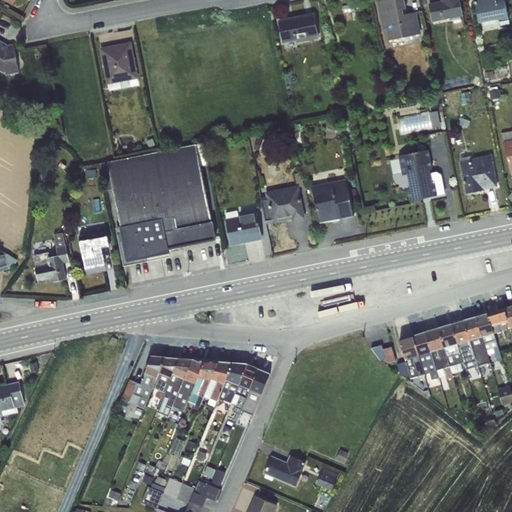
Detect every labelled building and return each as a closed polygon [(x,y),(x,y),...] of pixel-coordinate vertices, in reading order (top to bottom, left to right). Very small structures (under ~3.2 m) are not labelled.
[(388,40),(421,34),(416,11),(404,14),(403,10),(407,9),(404,0),(381,0),(377,1),(383,29),(386,29),(388,40)] [(435,21),(436,25),(451,22),(450,18),(463,15),(460,0),(440,0),(441,0),(428,3),(432,22),(435,21)] [(509,18),(504,0),(474,0),(479,22),(509,18)] [(314,13),(278,20),(283,43),(296,41),(296,43),(319,38),(314,13)] [(0,71),(5,75),(19,72),(14,44),(8,44),(0,39),(0,71)] [(131,42),(100,48),(107,84),(121,82),(123,88),(135,86),(139,81),(131,42)] [(440,110),(400,114),(401,131),(442,127),(440,110)] [(410,200),(446,194),(442,169),(433,171),(429,148),(403,153),(410,200)] [(124,262),(218,240),(212,213),(209,213),(197,161),(195,168),(188,170),(187,177),(187,180),(181,208),(175,184),(177,178),(175,172),(156,167),(163,166),(164,162),(176,159),(177,155),(156,150),(107,162),(119,213),(112,214),(124,262)] [(467,192),(499,186),(493,151),(461,157),(467,192)] [(318,222),(352,216),(346,178),(311,184),(318,222)] [(261,189),(265,224),(306,218),(302,184),(261,189)] [(113,195),(107,197),(111,214),(117,212),(113,195)] [(223,215),(230,245),(262,238),(255,207),(223,215)] [(88,274),(107,269),(102,246),(112,243),(109,230),(79,237),(88,274)] [(66,262),(70,262),(67,231),(55,232),(57,251),(34,253),(37,280),(67,277),(66,262)] [(0,255),(0,269),(17,262),(12,251),(0,255)] [(504,308),(488,313),(492,325),(507,322),(504,308)] [(488,313),(476,317),(488,354),(494,352),(496,361),(502,359),(492,325),(488,313)] [(476,317),(464,320),(479,366),(482,363),(484,368),(491,365),(488,354),(476,317)] [(464,320),(452,324),(463,362),(466,369),(479,366),(464,320)] [(452,324),(438,328),(453,378),(460,375),(456,365),(463,362),(452,324)] [(438,328),(425,332),(438,376),(441,384),(448,382),(446,379),(453,378),(438,328)] [(425,332),(413,335),(423,371),(429,369),(432,377),(438,376),(425,332)] [(424,374),(423,371),(413,335),(399,340),(405,361),(396,364),(400,375),(406,378),(410,376),(412,378),(424,374)] [(379,360),(387,357),(390,362),(402,358),(395,339),(374,347),(379,360)] [(144,408),(154,388),(167,356),(152,354),(140,383),(130,378),(123,400),(119,410),(124,413),(129,401),(144,408)] [(155,396),(162,399),(180,357),(167,356),(154,388),(159,390),(155,396)] [(193,359),(180,357),(162,399),(158,411),(169,416),(176,399),(193,359)] [(204,362),(193,359),(176,399),(181,402),(177,409),(184,413),(189,402),(204,362)] [(205,359),(204,362),(189,402),(195,405),(194,407),(199,409),(205,397),(219,360),(205,359)] [(233,362),(219,360),(205,397),(218,402),(220,398),(233,362)] [(248,363),(233,362),(220,398),(231,403),(248,363)] [(259,368),(248,363),(231,403),(235,405),(234,411),(240,414),(242,411),(259,368)] [(271,373),(259,368),(242,411),(252,416),(271,373)] [(0,411),(25,405),(19,381),(0,385),(0,411)] [(498,386),(502,403),(511,401),(511,383),(511,384),(498,386)] [(296,487),(306,462),(290,454),(287,461),(272,455),(264,473),(296,487)] [(324,466),(318,482),(335,488),(340,471),(324,466)] [(220,467),(215,482),(223,485),(228,470),(220,467)] [(165,490),(170,480),(153,472),(148,483),(165,490)] [(170,477),(166,493),(190,499),(194,483),(170,477)] [(197,478),(189,510),(196,511),(202,511),(206,496),(218,499),(222,485),(197,478)] [(149,484),(142,500),(159,508),(166,492),(149,484)] [(275,511),(278,506),(255,496),(247,511),(275,511)]
